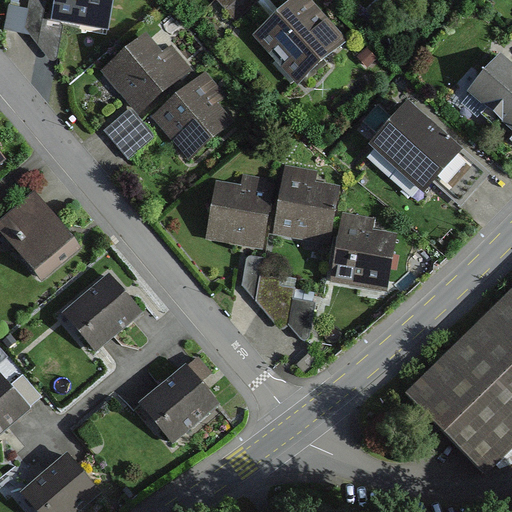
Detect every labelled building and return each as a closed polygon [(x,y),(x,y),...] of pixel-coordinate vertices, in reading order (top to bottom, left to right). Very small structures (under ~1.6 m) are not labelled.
[(114,0),(55,0),(52,20),(110,30),(114,0)] [(216,0),(233,18),(253,0),(216,0)] [(282,64),(299,84),(346,42),(308,0),(293,0),(255,35),(271,54),(282,44),(292,56),(282,64)] [(163,51),(150,34),(104,71),(139,113),(192,70),(171,45),(163,51)] [(511,145),(511,68),(501,59),(468,98),(502,128),(498,133),(511,145)] [(228,94),(208,70),(154,115),(191,159),(235,121),(218,101),(228,94)] [(131,109),(104,130),(126,158),(153,136),(131,109)] [(433,132),(409,110),(375,148),(399,170),(433,132)] [(458,153),(433,132),(399,170),(424,191),(458,153)] [(287,165),(274,235),(330,245),(341,185),(317,181),(319,171),(287,165)] [(262,250),(276,179),(245,174),(242,185),(218,181),(207,240),(262,250)] [(36,187),(0,218),(0,227),(44,278),(84,242),(36,187)] [(398,234),(374,230),(376,220),(344,215),(331,284),(387,294),(398,234)] [(97,350),(146,310),(114,271),(65,310),(97,350)] [(511,292),(407,394),(485,474),(511,448),(511,292)] [(174,442),(222,404),(188,363),(141,401),(174,442)] [(0,432),(32,406),(0,367),(0,432)] [(82,511),(105,494),(70,452),(21,492),(37,511),(82,511)]
